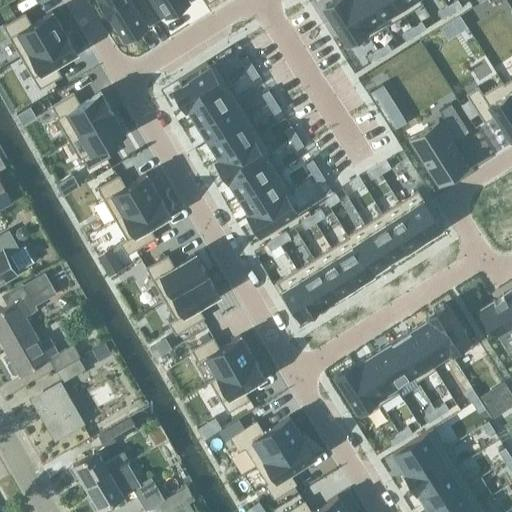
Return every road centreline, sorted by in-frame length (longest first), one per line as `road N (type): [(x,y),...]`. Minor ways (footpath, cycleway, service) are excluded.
road 1 (residential): [(295,375),(123,78)]
road 2 (residential): [(295,375),(480,256)]
road 3 (residential): [(381,511),(295,375)]
road 4 (residential): [(123,78),(251,0)]
road 5 (residential): [(480,256),(459,201),(511,159)]
